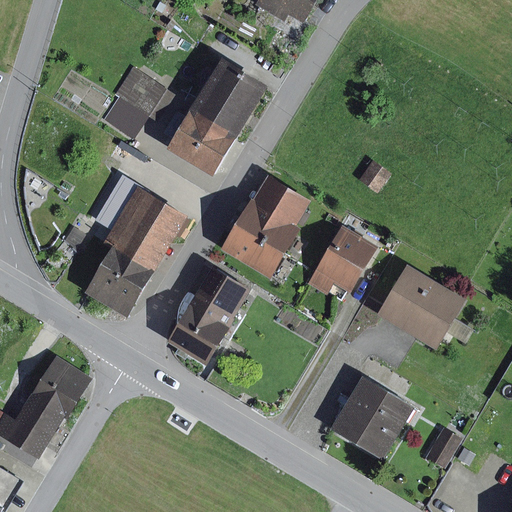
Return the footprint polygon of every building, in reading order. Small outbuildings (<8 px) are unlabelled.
[(316,0),(256,0),(253,6),(283,23),(287,17),(302,26),(316,0)] [(264,87),(218,60),(162,151),(208,178),(264,87)] [(174,95),(133,68),(115,95),(118,97),(102,121),(131,140),(147,116),(156,122),(174,95)] [(390,174),(371,161),(358,180),(376,193),(390,174)] [(186,217),(135,187),(136,184),(120,175),(93,221),(108,230),(101,243),(109,247),(82,293),(126,319),(186,217)] [(309,202),(265,175),(219,250),(268,279),(299,229),(294,227),(309,202)] [(376,248),(341,227),(307,284),(326,295),(332,286),(348,295),(376,248)] [(464,301),(404,266),(374,316),(433,352),(464,301)] [(248,292),(208,269),(163,343),(203,367),(248,292)] [(0,414),(0,435),(37,459),(62,419),(65,420),(90,381),(56,359),(15,424),(0,414)] [(412,409),(359,378),(328,430),(381,461),(412,409)] [(483,397),(466,389),(461,400),(477,408),(483,397)] [(462,440),(443,429),(426,458),(444,469),(462,440)] [(475,455),(464,449),(457,460),(468,467),(475,455)] [(0,510),(19,480),(0,468),(0,510)]
